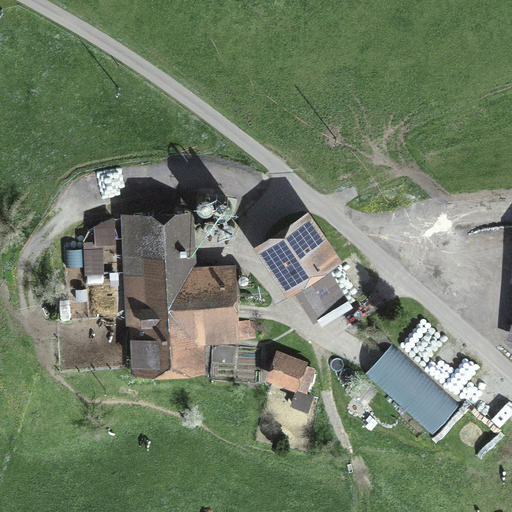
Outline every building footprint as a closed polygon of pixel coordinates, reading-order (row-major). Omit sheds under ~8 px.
[(128,218),(134,363),(194,360),(192,335),(241,333),(238,267),(189,269),(186,216),(128,218)] [(307,221),(266,251),(290,284),(331,254),(307,221)] [(346,300),(327,270),(300,287),(318,317),(346,300)] [(432,431),(459,402),(390,340),(364,370),(432,431)] [(305,389),(313,370),(282,358),(275,375),(293,382),(292,384),(305,389)]
